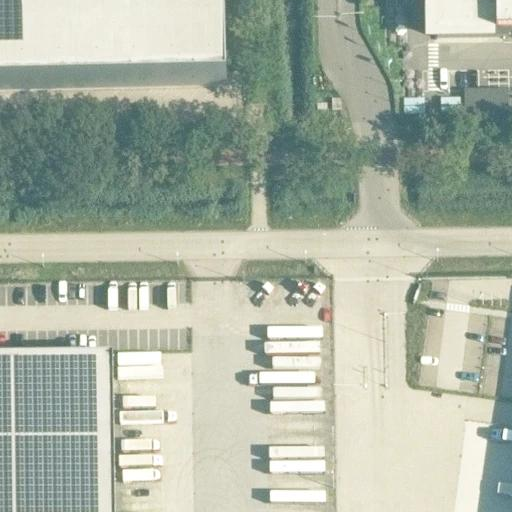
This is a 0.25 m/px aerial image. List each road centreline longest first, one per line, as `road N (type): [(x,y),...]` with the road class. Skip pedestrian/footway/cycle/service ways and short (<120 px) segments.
road 1 (unclassified): [(511,246),(0,253)]
road 2 (unknown): [(336,0),(341,54),(366,90),(376,124),(371,248)]
